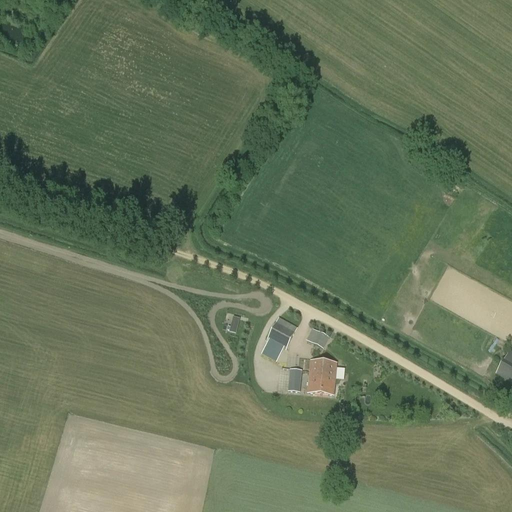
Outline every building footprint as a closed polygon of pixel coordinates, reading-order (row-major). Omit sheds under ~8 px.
[(277,324),(267,341),(286,351),(297,330),(279,320),(277,324)] [(312,331),(306,342),(323,351),(329,340),(312,331)] [(511,351),(510,350),(496,375),(511,384),(511,351)] [(308,395),(334,397),(337,365),(311,363),(308,395)] [(300,394),(302,372),(290,371),(288,393),(300,394)]
